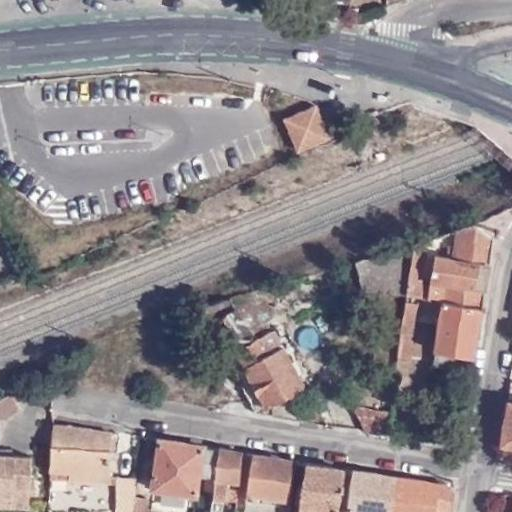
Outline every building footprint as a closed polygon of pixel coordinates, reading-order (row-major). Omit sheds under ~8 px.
[(316,0),(318,10),(353,21),(351,0),(316,0)] [(286,117),(299,147),(330,134),(318,104),(286,117)] [(493,234),(473,220),(458,225),(455,242),(448,241),(447,247),(441,247),(440,254),(435,253),(431,278),(420,276),(427,236),(413,240),(404,291),(442,298),(482,305),(493,234)] [(413,240),(355,259),(361,288),(404,294),(404,291),(413,240)] [(224,354),(235,349),(254,339),(230,295),(197,304),(224,354)] [(474,354),(482,305),(442,298),(434,348),(474,354)] [(417,301),(404,299),(395,353),(411,356),(415,339),(411,339),(417,301)] [(254,339),(235,349),(243,365),(232,371),(255,412),(303,386),(272,328),(254,339)] [(471,370),(474,354),(434,348),(432,363),(471,370)] [(511,400),(507,399),(500,441),(511,443),(511,400)] [(365,431),(383,433),(387,408),(352,403),(365,431)] [(114,432),(54,423),(51,473),(67,475),(66,479),(106,483),(108,479),(114,432)] [(217,447),(158,438),(152,490),(195,496),(198,476),(213,479),(217,447)] [(238,482),(241,451),(217,447),(213,479),(212,493),(212,495),(236,498),(238,482)] [(296,460),(251,453),(245,492),(281,498),(279,511),(286,511),(289,501),(296,460)] [(0,492),(29,494),(31,456),(0,454),(0,492)] [(289,501),(286,511),(316,511),(317,508),(327,509),(327,511),(335,511),(343,467),(306,461),(299,503),(289,501)] [(389,511),(396,475),(355,469),(348,509),(343,508),(342,511),(389,511)] [(67,475),(51,473),(50,490),(113,494),(114,479),(108,479),(106,483),(66,479),(67,475)] [(448,483),(396,475),(389,511),(432,511),(433,505),(450,507),(453,490),(448,483)] [(114,479),(113,494),(112,511),(132,511),(133,495),(134,480),(114,479)] [(0,505),(29,508),(29,494),(0,492),(0,505)] [(133,495),(132,511),(144,511),(145,496),(133,495)]
